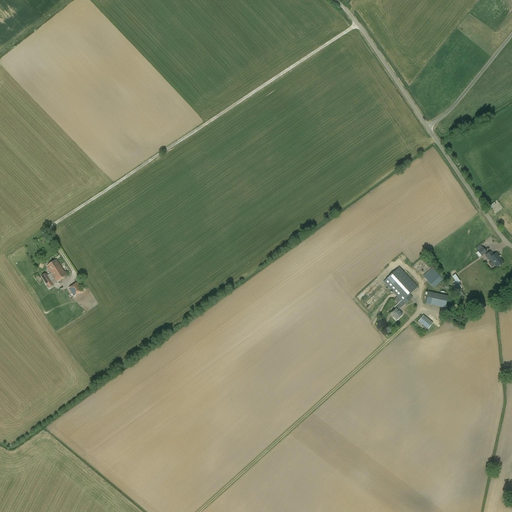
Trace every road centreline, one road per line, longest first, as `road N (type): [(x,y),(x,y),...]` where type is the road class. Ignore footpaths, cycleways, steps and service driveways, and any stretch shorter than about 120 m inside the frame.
road 1 (track): [(357,22),(29,241)]
road 2 (unclassified): [(511,247),(334,0)]
